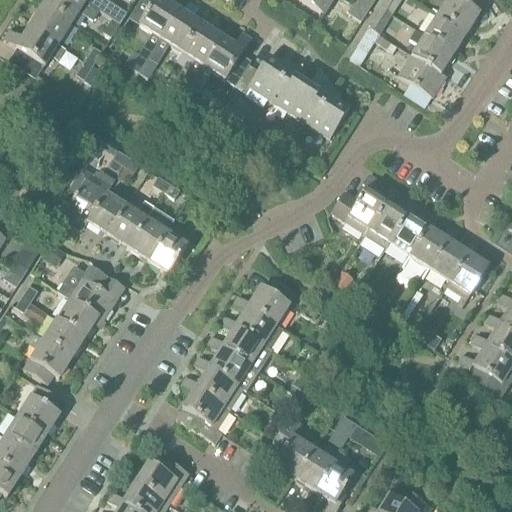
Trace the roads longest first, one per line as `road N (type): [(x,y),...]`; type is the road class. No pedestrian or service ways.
road 1 (residential): [(171,319),(227,252),(319,203),(375,137),(414,156)]
road 2 (residential): [(414,156),(439,144),(511,41)]
road 3 (residential): [(243,488),(113,408)]
road 4 (residential): [(414,156),(481,193),(511,140)]
road 5 (residential): [(46,511),(113,408)]
